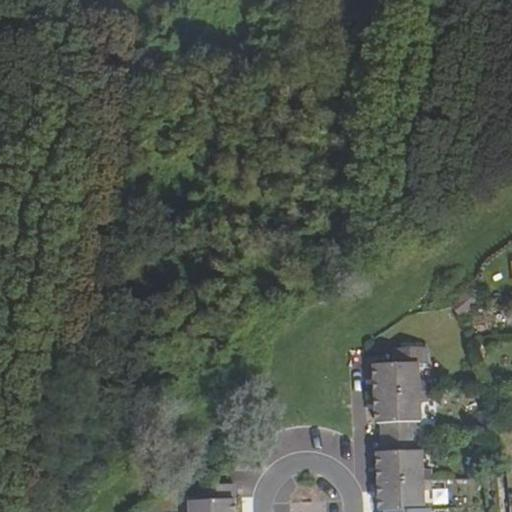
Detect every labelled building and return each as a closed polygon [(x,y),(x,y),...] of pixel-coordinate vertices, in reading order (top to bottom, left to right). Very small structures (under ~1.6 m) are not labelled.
[(375,367),(376,396),(429,394),(428,384),(419,385),(418,365),(428,365),(427,349),(394,350),(395,366),(375,367)] [(383,425),(383,440),(416,439),(415,424),(421,424),(420,404),(429,404),(429,394),(376,396),(377,425),(383,425)] [(378,455),(379,484),(433,482),(432,473),(423,474),(422,453),(416,453),(416,439),(383,440),(383,454),(378,455)] [(379,484),(380,511),(423,511),(423,492),(433,491),(433,482),(379,484)] [(235,511),(235,486),(214,487),(202,486),(203,502),(193,502),(193,511),(235,511)]
